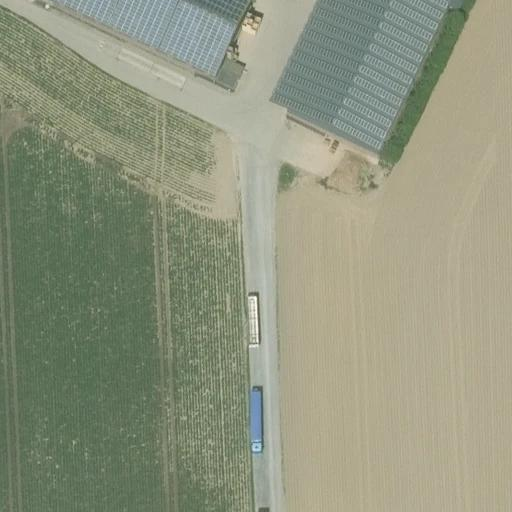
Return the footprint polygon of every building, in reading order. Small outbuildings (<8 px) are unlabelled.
[(250,13),(223,0),(54,0),(51,8),(215,86),(223,69),(250,13)] [(223,0),(250,13),(256,0),(223,0)] [(285,119),(342,0),(320,0),(268,111),(285,119)] [(454,0),(342,0),(285,119),(378,163),(454,0)] [(242,77),(223,69),(215,86),(234,95),(242,77)]
